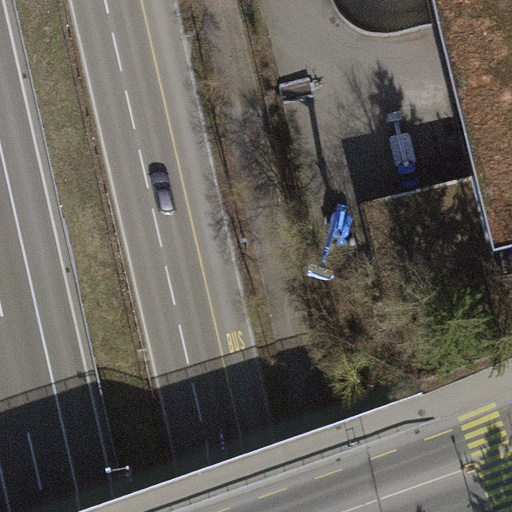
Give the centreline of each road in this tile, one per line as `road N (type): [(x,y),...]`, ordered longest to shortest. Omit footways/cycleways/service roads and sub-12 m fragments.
road 1 (primary): [(224,511),(107,0)]
road 2 (motorway): [(65,511),(0,220)]
road 3 (secondary): [(511,453),(346,511)]
